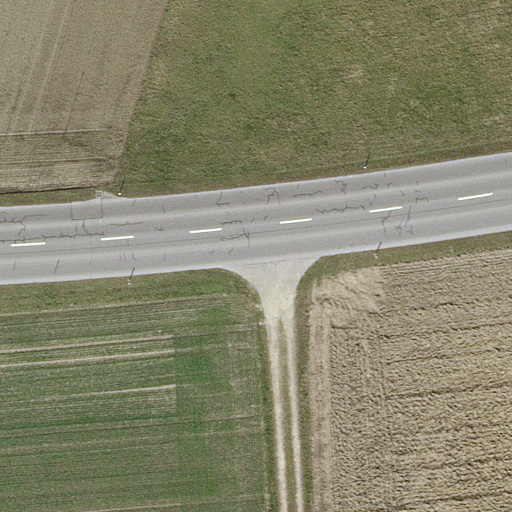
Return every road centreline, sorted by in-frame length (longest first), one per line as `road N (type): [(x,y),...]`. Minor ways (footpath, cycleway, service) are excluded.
road 1 (tertiary): [(0,247),(279,225),(511,193)]
road 2 (track): [(279,225),(298,511)]
